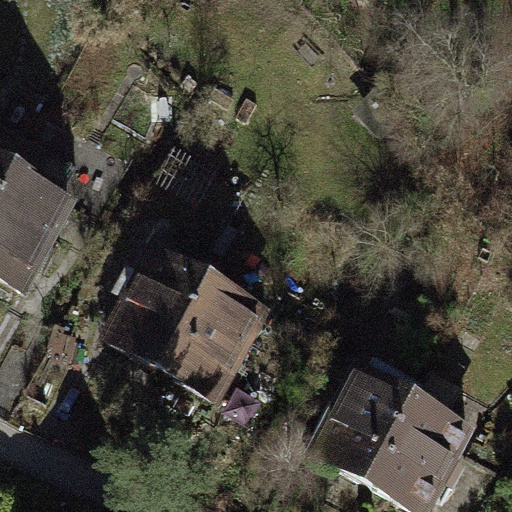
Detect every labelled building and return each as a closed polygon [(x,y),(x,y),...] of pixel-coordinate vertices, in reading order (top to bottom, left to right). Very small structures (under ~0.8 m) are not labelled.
[(0,197),(29,145),(0,129),(0,197)] [(75,171),(29,145),(0,197),(0,282),(19,293),(68,204),(59,199),(75,171)] [(207,286),(154,258),(106,345),(159,374),(207,286)] [(260,315),(207,286),(159,374),(212,402),(260,315)] [(421,393),(376,368),(369,381),(360,376),(341,411),(330,405),(322,420),(332,426),(314,459),(368,489),(413,406),(421,393)] [(467,436),(413,406),(368,489),(410,511),(424,511),(439,486),(450,492),(462,470),(451,464),(467,436)]
